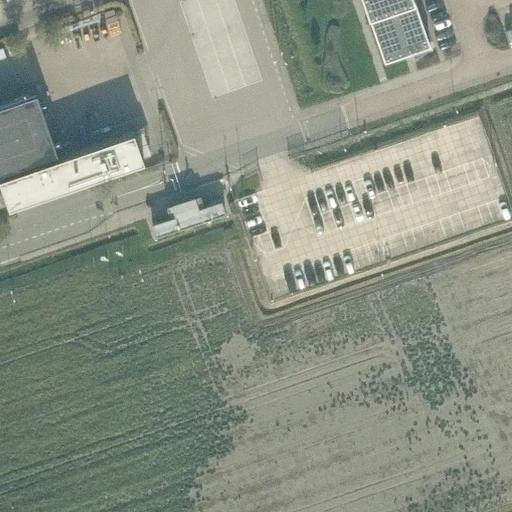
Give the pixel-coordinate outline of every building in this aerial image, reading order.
[(364,0),(386,60),(431,44),(415,0),(364,0)] [(0,167),(56,148),(36,90),(0,102),(0,167)] [(88,149),(161,132),(158,119),(85,136),(88,149)] [(13,198),(91,171),(82,145),(4,172),(13,198)] [(387,154),(344,166),(348,178),(360,174),(363,184),(393,175),(387,154)] [(195,193),(171,201),(172,203),(167,204),(170,214),(152,220),(156,232),(226,209),(222,197),(204,203),(200,193),(196,195),(195,193)]
